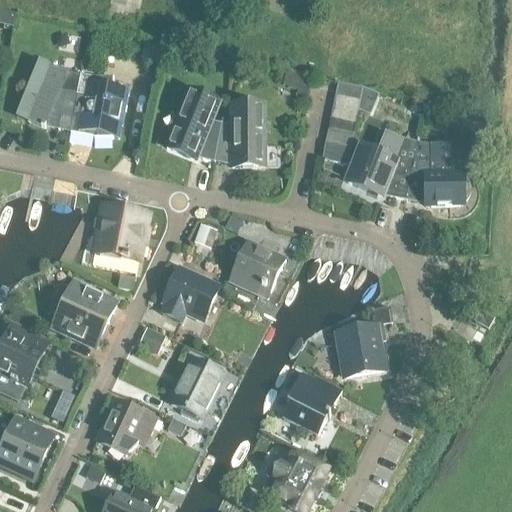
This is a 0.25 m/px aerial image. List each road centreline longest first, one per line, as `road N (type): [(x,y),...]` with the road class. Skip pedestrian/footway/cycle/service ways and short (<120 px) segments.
road 1 (residential): [(181,201),(349,231),(399,254),(413,276),(423,334),(413,368),(340,511)]
road 2 (residential): [(43,511),(181,201)]
road 3 (residential): [(0,163),(181,201)]
